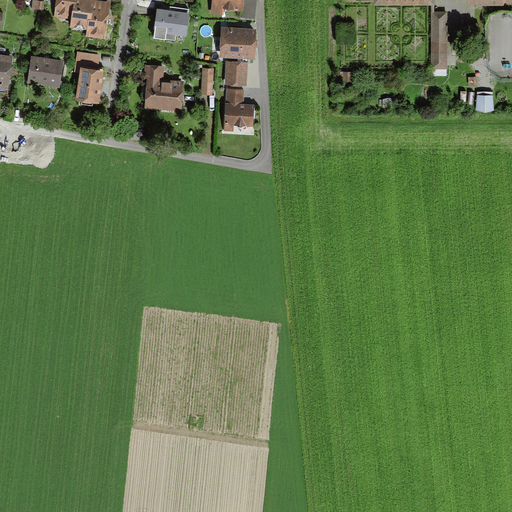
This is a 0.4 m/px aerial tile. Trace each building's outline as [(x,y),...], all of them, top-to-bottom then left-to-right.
[(45,1),(35,0),(33,0),(33,7),(44,9),(45,1)] [(54,0),(53,18),(70,19),(69,28),(85,29),(85,37),(109,39),(111,9),(99,8),(99,0),(54,0)] [(243,0),(213,0),(211,13),(224,15),(224,9),(241,12),(242,12),(243,0)] [(256,0),(243,0),(242,12),(241,12),(240,17),(254,18),(256,0)] [(434,6),(431,6),(431,69),(448,69),(448,12),(434,12),(434,6)] [(170,12),(158,10),(154,38),(166,40),(166,39),(175,40),(176,35),(186,36),(190,14),(188,13),(189,10),(171,7),(170,12)] [(255,59),(256,29),(222,28),(221,57),(255,59)] [(0,89),(9,91),(14,56),(6,55),(6,49),(0,47),(0,89)] [(98,70),(100,56),(78,52),(75,71),(80,72),(81,67),(98,70)] [(65,61),(32,56),(28,82),(60,87),(65,61)] [(248,63),(226,62),(225,85),(246,86),(248,63)] [(165,67),(145,66),(144,84),(148,84),(146,107),(182,109),(184,82),(164,80),(165,67)] [(98,70),(81,67),(80,72),(76,101),(99,104),(104,71),(98,70)] [(213,69),(202,68),(201,94),(212,94),(213,69)] [(245,89),(227,88),(225,130),(234,131),(234,125),(253,126),(254,104),(244,103),(245,89)] [(493,92),(477,92),(477,95),(476,110),(485,112),(494,111),(493,96),(493,92)]
